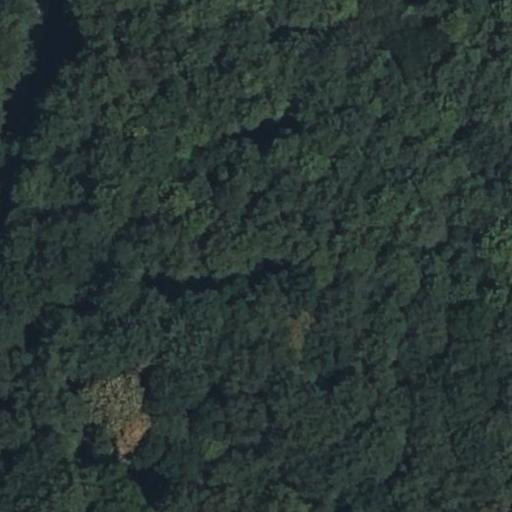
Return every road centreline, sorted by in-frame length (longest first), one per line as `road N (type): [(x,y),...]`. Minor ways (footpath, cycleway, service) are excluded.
road 1 (track): [(0,203),(511,331)]
road 2 (track): [(0,176),(46,0)]
